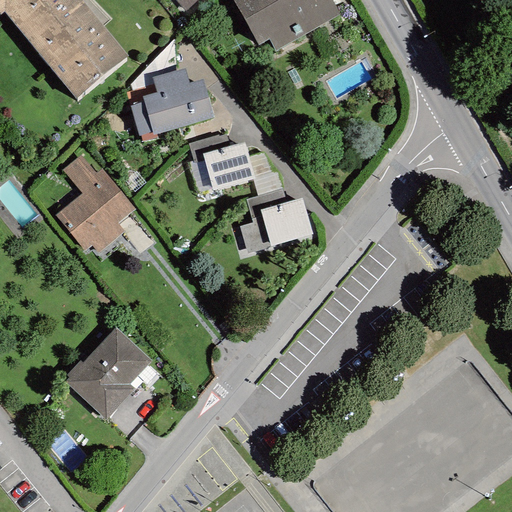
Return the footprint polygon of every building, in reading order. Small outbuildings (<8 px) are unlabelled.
[(0,0),(0,13),(4,10),(75,98),(127,56),(81,0),(0,0)] [(199,0),(175,0),(186,12),(199,0)] [(232,0),(258,45),(268,40),(274,51),(339,15),(331,0),(232,0)] [(156,93),(189,83),(184,68),(151,78),(156,93)] [(153,135),(213,117),(202,79),(189,83),(156,93),(142,97),(143,102),(152,133),(153,135)] [(152,133),(143,102),(129,106),(138,137),(152,133)] [(204,160),(202,154),(229,147),(225,135),(218,136),(218,135),(187,143),(193,163),(204,160)] [(229,147),(202,154),(204,160),(212,191),(252,180),(254,180),(248,157),(244,143),(229,147)] [(264,153),(248,157),(254,180),(252,180),(256,197),(282,190),(277,171),(271,173),(264,153)] [(80,156),(62,171),(81,194),(55,216),(84,251),(91,245),(98,253),(124,231),(117,223),(134,209),(102,170),(96,175),(80,156)] [(245,200),(251,219),(261,216),(260,210),(286,203),(282,190),(256,197),(245,200)] [(286,203),(260,210),(261,216),(251,219),(252,223),(239,227),(247,254),(270,247),(312,235),(301,198),(286,203)] [(64,382),(100,415),(106,421),(135,390),(129,384),(150,361),(114,328),(82,363),(79,360),(65,375),(68,378),(64,382)]
